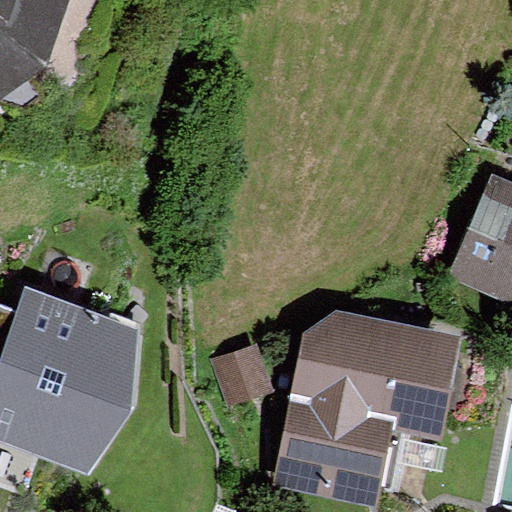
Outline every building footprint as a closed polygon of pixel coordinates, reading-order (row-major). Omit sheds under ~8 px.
[(0,0),(0,91),(58,45),(72,0),(0,0)] [(511,293),(511,171),(494,164),(451,269),(511,293)] [(0,422),(88,449),(129,381),(132,303),(20,269),(13,293),(0,289),(0,422)] [(440,426),(460,320),(333,297),(296,321),(267,479),(377,500),(392,417),(440,426)] [(265,382),(248,336),(203,353),(221,399),(265,382)]
